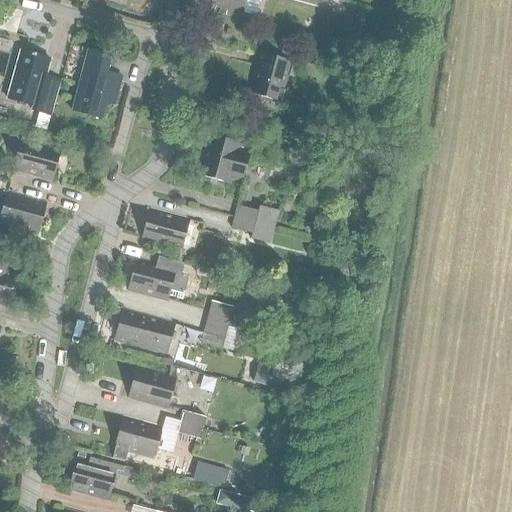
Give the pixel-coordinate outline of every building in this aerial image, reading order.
[(245,0),(203,0),(202,8),(240,19),(245,0)] [(111,56),(91,51),(86,70),(82,69),(71,111),(102,119),(106,103),(114,105),(120,84),(104,80),(111,56)] [(19,52),(7,100),(32,106),(31,110),(51,116),(60,80),(45,76),(50,60),(19,52)] [(249,93),(281,102),(291,63),(260,55),(249,93)] [(239,151),(241,145),(209,136),(198,175),(230,184),(231,179),(242,182),(245,170),(247,170),(250,162),(239,151)] [(60,150),(21,140),(12,171),(51,182),(60,150)] [(37,235),(46,204),(6,193),(0,217),(0,225),(7,227),(5,235),(24,240),(27,232),(37,235)] [(274,228),(278,212),(259,207),(258,212),(237,207),(234,218),(258,224),(274,228)] [(188,220),(150,210),(141,241),(180,251),(188,220)] [(270,245),(274,228),(258,224),(234,218),(232,229),(252,234),(250,240),(270,245)] [(180,278),(184,264),(158,257),(156,265),(137,260),(128,292),(166,302),(169,290),(184,294),(187,280),(180,278)] [(7,273),(10,261),(0,258),(0,304),(6,306),(14,275),(7,273)] [(205,322),(227,328),(233,307),(211,301),(205,322)] [(311,301),(296,307),(301,319),(316,313),(311,301)] [(167,356),(175,324),(123,310),(114,342),(167,356)] [(222,349),(227,328),(205,322),(200,344),(222,349)] [(252,384),(283,392),(288,372),(258,364),(252,384)] [(175,378),(136,368),(128,399),(167,410),(175,378)] [(203,429),(206,418),(183,412),(180,423),(203,429)] [(128,453),(153,460),(162,429),(123,418),(115,449),(112,459),(125,462),(128,453)] [(200,440),(203,429),(180,423),(177,434),(200,440)] [(125,464),(91,455),(89,463),(78,459),(69,491),(107,501),(115,476),(136,481),(139,472),(124,468),(125,464)] [(197,463),(192,481),(223,489),(228,471),(197,463)]
